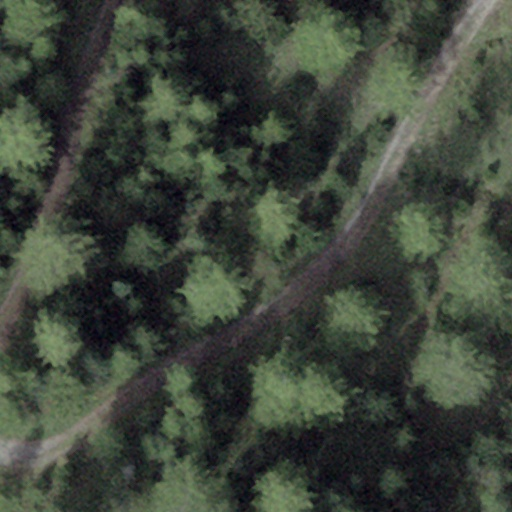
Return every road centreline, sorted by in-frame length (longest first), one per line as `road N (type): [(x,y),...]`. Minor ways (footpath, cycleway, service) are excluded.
road 1 (track): [(0,438),(47,458),(331,247),(492,0)]
road 2 (track): [(110,0),(0,326)]
